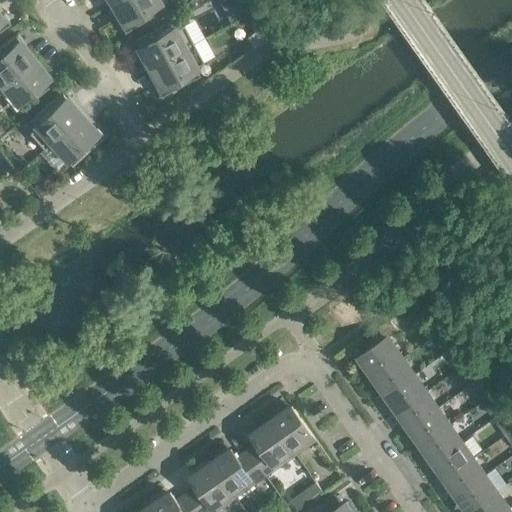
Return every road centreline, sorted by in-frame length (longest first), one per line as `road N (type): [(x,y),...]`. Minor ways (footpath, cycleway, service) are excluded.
road 1 (residential): [(0,243),(138,149),(140,140),(47,0)]
road 2 (residential): [(88,507),(304,354)]
road 3 (residential): [(412,511),(304,354)]
road 4 (secondary): [(511,155),(401,0)]
road 5 (residential): [(88,507),(0,379)]
